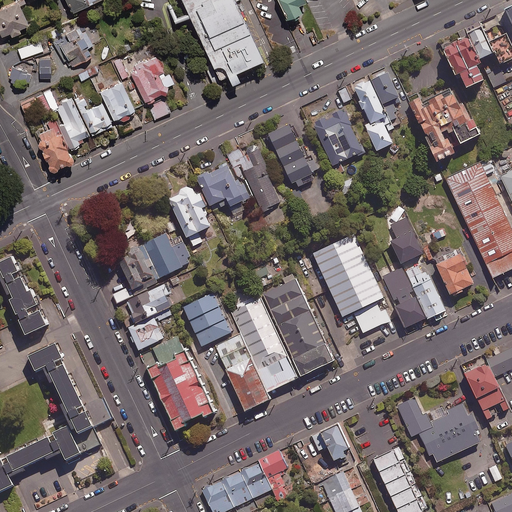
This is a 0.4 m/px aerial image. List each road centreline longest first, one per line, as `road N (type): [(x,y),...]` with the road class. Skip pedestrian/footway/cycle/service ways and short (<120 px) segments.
road 1 (tertiary): [(39,201),(465,0)]
road 2 (residential): [(511,312),(169,474)]
road 3 (residential): [(169,474),(39,201)]
